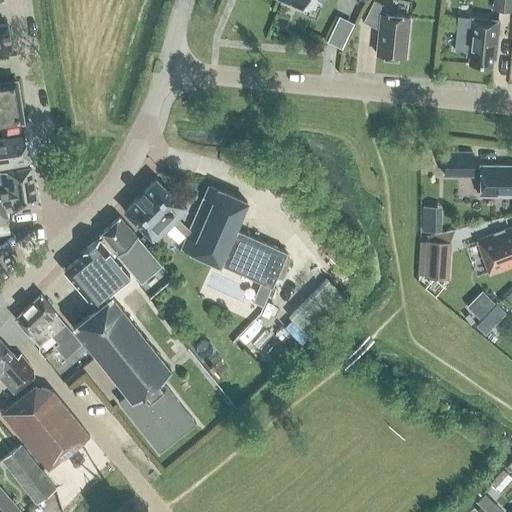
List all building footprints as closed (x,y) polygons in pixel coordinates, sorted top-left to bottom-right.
[(280,0),(302,9),(305,0),(280,0)] [(511,0),(499,0),(498,10),(511,12),(511,10),(511,0)] [(378,31),(375,55),(404,58),(408,18),(384,15),(385,7),(373,1),(362,22),(378,31)] [(469,56),(468,64),(490,67),(491,59),(494,59),(498,21),(470,18),(466,56),(469,56)] [(0,51),(10,50),(6,25),(0,25),(0,51)] [(0,125),(22,122),(15,81),(0,83),(0,125)] [(0,168),(29,163),(24,136),(0,140),(0,168)] [(443,152),(443,176),(471,176),(471,152),(443,152)] [(511,169),(503,169),(503,166),(479,166),(479,196),(511,196),(511,169)] [(0,223),(6,223),(5,213),(13,211),(14,212),(36,208),(30,167),(7,171),(0,172),(0,223)] [(279,183),(293,191),(299,182),(285,174),(279,183)] [(217,190),(208,186),(188,230),(177,218),(185,210),(155,179),(123,212),(153,242),(171,224),(185,237),(180,248),(190,252),(189,253),(218,266),(219,264),(270,287),(286,252),(234,229),(246,202),(217,189),(217,190)] [(424,235),(457,236),(457,230),(445,230),(446,205),(425,205),(424,235)] [(98,236),(139,284),(160,265),(118,217),(98,236)] [(511,227),(476,241),(489,275),(511,266),(511,227)] [(110,295),(106,298),(104,296),(129,275),(97,238),(82,252),(83,254),(63,271),(94,308),(71,326),(126,394),(117,401),(158,452),(195,422),(159,378),(170,370),(110,295)] [(425,254),(423,278),(444,279),(445,255),(425,254)] [(314,335),(353,296),(331,274),(292,314),(314,335)] [(54,314),(55,313),(40,295),(14,319),(29,337),(38,347),(50,336),(57,344),(54,347),(64,359),(81,345),(71,333),(54,314)] [(465,307),(478,319),(485,313),(472,300),(465,307)] [(496,331),(493,329),(483,321),(478,328),(490,339),(496,331)] [(0,379),(13,394),(33,378),(32,370),(19,354),(15,357),(0,341),(0,379)] [(0,413),(47,469),(88,435),(52,391),(34,385),(0,412),(0,413)] [(1,459),(36,504),(55,489),(20,445),(1,459)] [(21,511),(0,487),(0,511),(21,511)] [(492,511),(503,511),(507,507),(488,492),(480,502),(492,511)]
